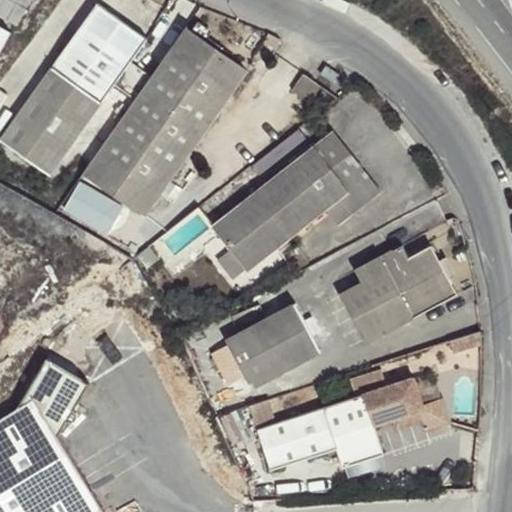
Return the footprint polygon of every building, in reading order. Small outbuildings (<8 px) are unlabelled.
[(31,0),(0,0),(0,16),(17,26),(31,0)] [(148,39),(98,3),(1,141),(50,176),(148,39)] [(0,53),(12,33),(0,26),(0,53)] [(185,27),(82,174),(144,217),(247,70),(185,27)] [(339,74),(327,66),(321,74),(333,83),(339,74)] [(348,191),(368,175),(334,132),(314,147),(348,191)] [(217,260),(233,280),(326,208),(338,224),(381,191),(368,175),(348,191),(314,147),(213,226),(231,249),(217,260)] [(207,212),(161,232),(172,258),(218,238),(207,212)] [(340,293),(366,342),(457,294),(432,246),(409,258),(402,246),(382,257),(381,255),(356,269),(362,282),(340,293)] [(299,309),(289,306),(227,340),(248,378),(266,368),(272,379),(315,355),(318,345),(299,309)] [(481,344),(481,331),(449,341),(453,354),(481,344)] [(89,384),(47,359),(16,410),(0,419),(0,511),(104,511),(58,436),(67,420),(73,421),(77,418),(77,414),(77,413),(74,409),(89,384)] [(248,378),(254,389),(272,379),(266,368),(248,378)] [(337,448),(343,467),(384,453),(374,425),(424,408),(414,378),(257,429),(270,470),(337,448)] [(424,408),(419,410),(425,429),(450,421),(442,397),(422,403),(424,408)] [(396,427),(422,419),(419,410),(394,419),(396,427)]
